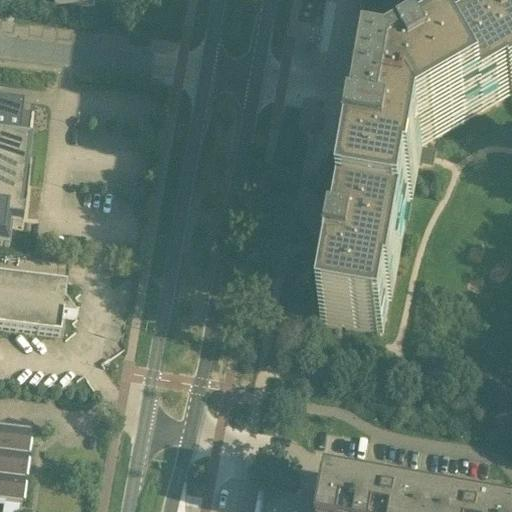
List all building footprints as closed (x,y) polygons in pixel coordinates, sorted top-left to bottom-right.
[(94,12),(95,0),(56,0),(55,7),(94,12)] [(406,89),(405,90),(395,95),(373,92),(372,94),(377,95),(375,109),(365,107),(359,141),(365,142),(363,156),(349,154),(346,174),(343,174),(326,184),(319,218),(332,239),(347,241),(344,258),(334,256),(331,268),(335,277),(326,328),(380,337),(389,287),(392,288),(396,265),(410,186),(412,187),(419,149),(511,95),(511,26),(511,25),(499,22),(496,39),(475,35),(409,73),(406,89)] [(26,137),(29,116),(19,115),(21,103),(0,100),(0,247),(8,248),(11,227),(20,228),(31,137),(26,137)] [(0,332),(59,339),(61,319),(75,321),(63,304),(65,287),(0,279),(0,332)] [(0,506),(20,509),(30,434),(0,430),(0,506)] [(315,511),(317,504),(298,500),(266,495),(263,511),(315,511)] [(317,504),(315,511),(423,511),(404,509),(405,507),(380,503),(379,504),(327,495),(326,500),(318,499),(317,504)]
